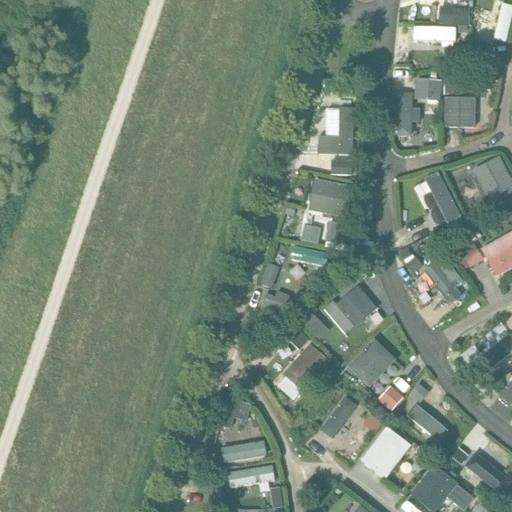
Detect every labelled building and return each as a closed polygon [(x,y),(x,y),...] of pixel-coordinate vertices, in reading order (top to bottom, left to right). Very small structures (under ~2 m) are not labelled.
[(511,15),(511,8),(502,7),(494,41),(506,43),(511,15)] [(438,8),(437,25),(468,27),(470,10),(438,8)] [(414,28),(413,43),(441,44),(441,48),(449,48),(449,44),(455,44),(455,29),(414,28)] [(475,42),(472,58),(486,61),(489,45),(475,42)] [(467,46),(457,48),(461,66),(471,64),(467,46)] [(443,78),(443,96),(462,96),(462,78),(443,78)] [(478,79),(478,92),(491,92),(491,79),(478,79)] [(416,80),(414,100),(440,103),(442,82),(416,80)] [(395,95),(394,138),(411,138),(411,124),(419,124),(420,110),(411,110),(412,95),(395,95)] [(474,100),(444,99),(444,130),(474,130),(474,100)] [(317,156),(352,157),(353,111),(338,110),(338,139),(318,138),(317,156)] [(511,183),(500,159),(473,172),(489,205),(511,194),(511,183)] [(331,162),(331,177),(351,177),(352,163),(331,162)] [(423,181),(447,226),(461,218),(437,174),(423,181)] [(315,181),(308,212),(343,219),(350,188),(315,181)] [(286,205),(284,215),(293,218),(296,208),(286,205)] [(483,207),(466,215),(475,232),(491,224),(483,207)] [(330,224),(325,249),(343,252),(346,235),(341,234),(343,226),(330,224)] [(445,226),(429,233),(431,237),(439,253),(454,245),(445,226)] [(304,227),(301,243),(317,246),(320,230),(304,227)] [(511,233),(480,251),(495,278),(511,268),(511,233)] [(474,245),(461,253),(465,259),(469,268),(470,269),(483,262),(474,245)] [(292,248),(290,261),(326,268),(328,256),(292,248)] [(415,258),(404,266),(412,276),(423,268),(415,258)] [(435,264),(423,274),(424,275),(433,286),(433,287),(449,306),(460,297),(455,290),(463,283),(444,260),(436,266),(435,264)] [(267,264),(259,286),(271,290),(279,269),(267,264)] [(333,303),(324,310),(345,336),(355,328),(376,311),(358,289),(347,297),(336,306),(333,303)] [(294,328),(284,338),(299,352),(308,341),(294,328)] [(511,337),(510,336),(470,367),(479,379),(511,353),(511,337)] [(368,390),(395,362),(374,342),(347,369),(368,390)] [(308,347),(283,377),(305,396),(330,366),(308,347)] [(509,407),(511,403),(511,382),(498,398),(509,407)] [(418,385),(409,396),(419,405),(429,394),(418,385)] [(389,388),(378,402),(392,413),(403,400),(389,388)] [(357,408),(345,399),(320,432),(333,441),(357,408)] [(227,400),(220,428),(230,431),(233,420),(246,423),(250,406),(227,400)] [(439,444),(448,433),(415,406),(406,417),(439,444)] [(369,418),(361,429),(372,437),(380,426),(369,418)] [(386,429),(361,463),(384,480),(410,447),(386,429)] [(223,465),(266,458),(264,443),(221,450),(223,465)] [(457,449),(450,458),(460,466),(461,467),(468,458),(457,449)] [(417,452),(409,463),(421,473),(430,462),(417,452)] [(465,468),(500,496),(510,483),(474,455),(465,468)] [(436,511),(458,485),(434,466),(411,497),(430,511),(436,511)] [(272,467),(227,474),(229,490),(275,482),(272,467)] [(280,488),(269,490),(273,510),(283,508),(280,488)] [(463,491),(454,503),(465,511),(474,500),(463,491)] [(236,497),(236,508),(268,507),(267,495),(236,497)]
